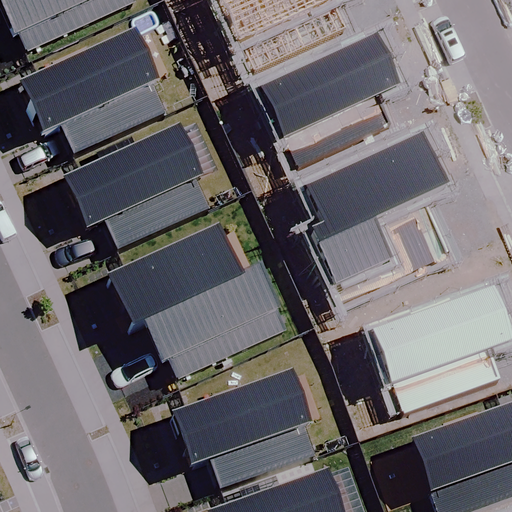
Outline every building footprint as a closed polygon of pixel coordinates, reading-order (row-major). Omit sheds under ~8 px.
[(0,0),(0,16),(11,41),(99,0),(0,0)] [(174,134),(62,186),(84,233),(103,224),(117,253),(205,212),(191,184),(197,181),(174,134)] [(214,233),(104,284),(127,334),(141,328),(161,370),(276,316),(256,273),(237,282),(214,233)] [(289,379),(170,421),(187,471),(209,463),(220,493),(317,459),(289,379)] [(335,511),(324,480),(231,511),(335,511)]
